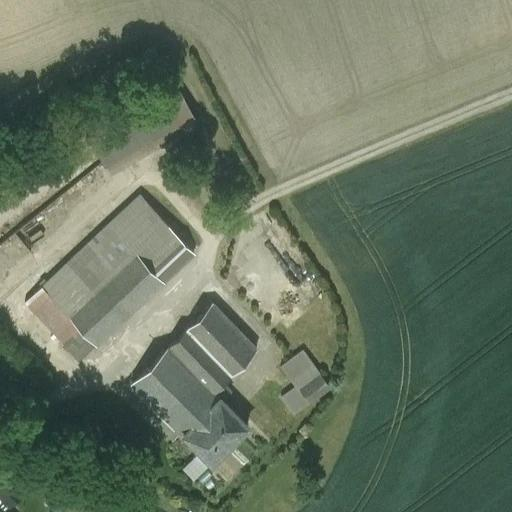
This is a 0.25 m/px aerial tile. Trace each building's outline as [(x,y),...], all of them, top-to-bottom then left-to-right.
[(161,55),(103,88),(104,89),(75,106),(111,172),(198,123),(161,55)] [(140,194),(42,286),(67,312),(113,270),(100,256),(121,236),(163,280),(193,252),(140,194)] [(113,270),(67,312),(79,326),(95,343),(163,280),(121,236),(100,256),(113,270)] [(42,286),(41,285),(24,301),(63,342),(79,326),(67,312),(42,286)] [(211,303),(130,380),(181,434),(217,400),(212,394),(257,351),(211,303)] [(63,342),(62,343),(78,360),(95,343),(79,326),(63,342)] [(318,372),(298,387),(308,401),(328,386),(318,372)] [(217,400),(181,434),(209,463),(245,428),(217,400)] [(8,472),(0,479),(0,502),(9,511),(15,511),(32,495),(8,472)] [(0,511),(8,511),(0,503),(0,511)]
